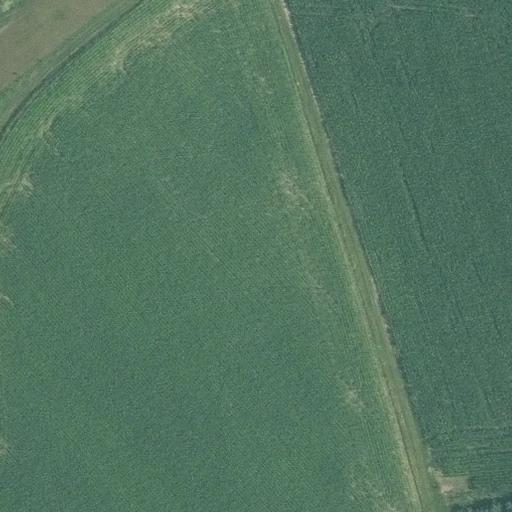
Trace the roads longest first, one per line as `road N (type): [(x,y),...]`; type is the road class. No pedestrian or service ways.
road 1 (track): [(429,511),(278,0)]
road 2 (track): [(28,92),(135,0)]
